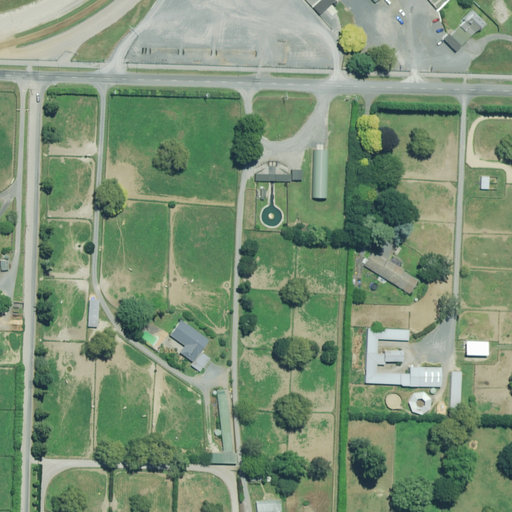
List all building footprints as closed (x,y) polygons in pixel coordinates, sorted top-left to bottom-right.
[(446,0),(429,0),(437,8),(446,0)] [(480,28),(481,30),(487,25),(474,10),(464,19),(466,22),(451,36),(461,46),(480,28)] [(330,150),(315,150),(314,198),(329,198),(330,150)] [(256,180),(256,182),(261,183),(261,180),(271,181),(292,181),(292,180),(303,180),(304,169),(293,169),(293,175),(271,175),(256,174),(256,180)] [(499,177),(482,176),(481,189),(498,190),(499,177)] [(262,199),(266,199),(266,197),(271,197),(272,186),(258,185),(257,192),(259,192),(259,197),(262,197),(262,199)] [(419,280),(374,251),(365,266),(411,294),(419,280)] [(192,365),(201,372),(211,358),(202,352),(210,340),(182,320),(171,336),(186,346),(181,353),(194,362),(192,365)] [(442,387),(443,374),(443,369),(410,368),(410,374),(378,373),(379,365),(387,365),(387,361),(403,362),(404,351),(385,350),(385,354),(379,354),(379,339),(410,340),(410,330),(369,328),(367,383),(402,384),(402,386),(410,386),(442,387)] [(494,351),(494,342),(467,341),(467,350),(494,351)] [(462,372),(452,372),(451,408),(461,408),(462,372)] [(226,389),(218,390),(214,391),(215,395),(218,395),(224,453),(209,452),(208,463),(237,464),(238,453),(233,453),(226,389)] [(432,399),(425,391),(413,394),(409,403),(414,412),(423,413),(432,409),(432,399)] [(264,475),(262,475),(251,476),(251,485),(262,485),(262,481),(265,481),(264,475)] [(280,511),(281,511),(282,511),(282,507),(282,500),(257,501),(257,511),(280,511)]
